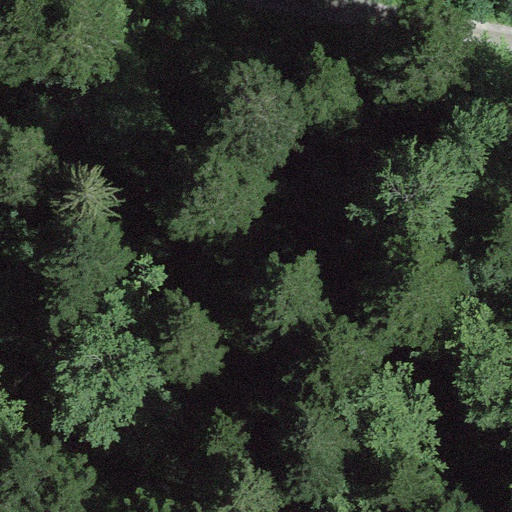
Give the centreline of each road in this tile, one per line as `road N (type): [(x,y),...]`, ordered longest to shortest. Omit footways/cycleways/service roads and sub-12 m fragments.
road 1 (track): [(328,0),(511,35)]
road 2 (track): [(0,460),(117,511)]
